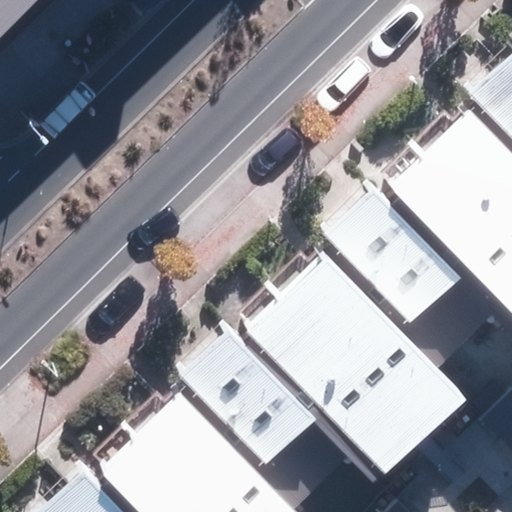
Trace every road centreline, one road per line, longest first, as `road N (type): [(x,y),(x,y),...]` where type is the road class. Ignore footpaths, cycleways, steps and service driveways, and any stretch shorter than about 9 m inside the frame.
road 1 (tertiary): [(353,0),(0,348)]
road 2 (tertiary): [(0,216),(218,0)]
